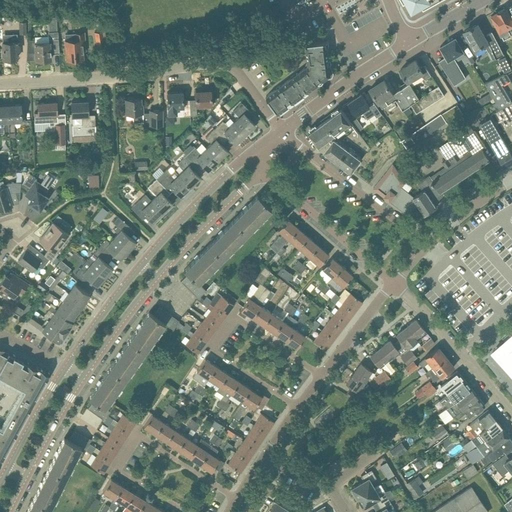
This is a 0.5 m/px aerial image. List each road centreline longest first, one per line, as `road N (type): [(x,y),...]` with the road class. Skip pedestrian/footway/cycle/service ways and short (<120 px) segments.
road 1 (residential): [(0,85),(219,62),(237,71),(282,132)]
road 2 (residential): [(319,375),(238,314),(213,347),(296,409)]
road 3 (residential): [(235,499),(138,434),(119,473),(183,511)]
road 4 (residential): [(426,245),(282,132)]
road 5 (residential): [(511,416),(392,282)]
road 6 (residential): [(261,168),(392,282)]
road 7 (unclassified): [(282,132),(411,42)]
road 8 (unclassified): [(248,156),(141,267)]
road 9 (unclassified): [(155,279),(261,168)]
road 10 (unclassified): [(141,267),(65,370)]
road 11 (unclassified): [(81,379),(155,279)]
